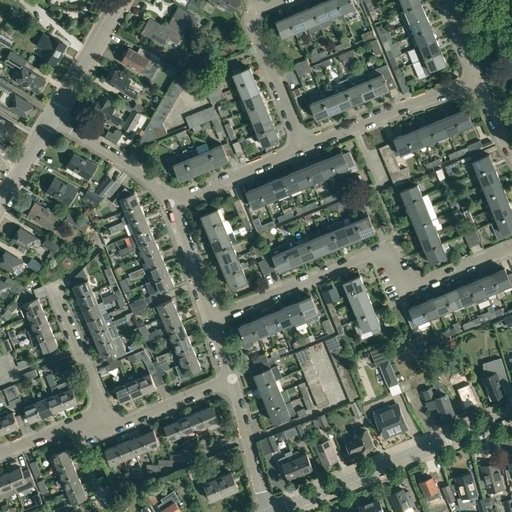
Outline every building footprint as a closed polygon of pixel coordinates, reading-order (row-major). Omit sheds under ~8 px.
[(194,0),(191,0),(188,6),(197,11),(201,3),(194,0)] [(211,0),(233,12),(239,0),(211,0)] [(337,0),(328,0),(324,2),(331,18),(337,15),(339,19),(344,17),(337,0)] [(337,0),(344,17),(347,16),(357,12),(355,8),(351,0),(337,0)] [(419,0),(401,0),(406,11),(422,5),(419,0)] [(324,2),(313,7),(321,28),(324,26),(327,26),(331,24),(333,23),(331,18),(324,2)] [(366,5),(369,12),(375,10),(372,2),(366,5)] [(406,11),(400,13),(405,25),(426,16),(422,5),(406,11)] [(164,44),(168,37),(178,43),(187,27),(192,30),(199,18),(178,7),(173,17),(174,17),(168,29),(150,19),(143,32),(164,44)] [(313,7),(301,12),(307,27),(309,33),(310,34),(318,29),(319,31),(322,29),(321,28),(313,7)] [(375,10),(369,12),(373,19),(378,17),(375,10)] [(301,12),(289,17),(295,32),(298,38),(303,36),(301,30),(307,27),(301,12)] [(426,16),(405,25),(410,37),(415,34),(416,35),(431,28),(426,16)] [(278,21),(277,21),(283,38),(284,37),(295,32),(289,17),(278,21)] [(376,28),(379,36),(384,33),(389,32),(387,27),(382,28),(381,26),(376,28)] [(420,46),(414,49),(436,40),(431,28),(416,35),(420,46)] [(373,30),(362,34),(364,41),(375,36),(373,30)] [(384,33),(379,36),(382,43),(387,41),(384,33)] [(55,64),(66,45),(53,38),(52,39),(43,34),(37,45),(46,50),(42,56),(55,64)] [(13,42),(7,38),(4,44),(9,47),(13,42)] [(377,40),(371,42),(376,55),(382,53),(377,40)] [(436,40),(414,49),(419,61),(441,52),(436,40)] [(342,44),(344,49),(351,46),(349,41),(342,44)] [(342,44),(335,47),(337,52),(344,49),(342,44)] [(229,45),(222,51),(226,57),(233,51),(229,45)] [(133,71),(135,69),(141,73),(145,66),(150,69),(154,63),(157,65),(160,59),(147,51),(144,57),(129,48),(127,53),(125,52),(122,57),(124,58),(122,62),(129,66),(128,68),(133,71)] [(345,53),(348,58),(355,55),(353,50),(345,53)] [(386,52),(389,59),(394,57),(391,50),(386,52)] [(318,54),(320,59),(328,56),(325,51),(318,54)] [(11,52),(6,59),(22,69),(26,61),(11,52)] [(441,52),(419,61),(426,76),(432,74),(430,70),(446,64),(446,63),(441,52)] [(348,58),(345,53),(338,56),(340,61),(348,58)] [(320,59),(318,54),(311,57),(313,62),(320,59)] [(394,57),(389,59),(392,67),(397,64),(394,57)] [(322,62),(324,67),(331,65),(329,59),(322,62)] [(294,65),(296,71),(309,66),(307,60),(294,65)] [(324,67),(322,62),(315,66),(317,71),(324,67)] [(309,66),(296,71),(299,77),(312,71),(309,66)] [(24,86),(25,84),(38,93),(39,91),(40,91),(42,88),(42,87),(46,81),(24,68),(16,81),(24,86)] [(234,74),(234,75),(239,86),(255,80),(250,69),(250,68),(238,73),(234,74)] [(382,75),(370,79),(377,95),(388,90),(388,91),(389,90),(385,81),(393,78),(389,68),(381,71),(382,74),(381,74),(382,75)] [(400,69),(394,71),(399,84),(405,82),(400,69)] [(116,71),(113,77),(111,77),(109,80),(110,82),(109,82),(135,98),(138,92),(128,86),(131,80),(116,71)] [(187,74),(181,77),(187,89),(193,86),(187,74)] [(368,74),(356,79),(358,84),(365,100),(377,95),(370,79),(369,76),(368,74)] [(0,85),(10,92),(14,86),(0,77),(0,85)] [(187,89),(181,77),(174,81),(181,92),(187,89)] [(348,79),(343,81),(353,105),(365,100),(358,84),(356,79),(349,82),(348,79)] [(255,80),(239,86),(244,98),(260,92),(255,80)] [(174,81),(168,91),(178,97),(181,92),(174,81)] [(340,85),(332,88),(335,94),(341,110),(353,105),(343,81),(339,82),(340,84),(340,85)] [(220,87),(207,92),(209,98),(222,92),(220,87)] [(299,89),(293,91),(296,98),(302,96),(299,89)] [(328,89),(320,92),(323,99),(330,114),(341,110),(335,94),(331,96),(328,89)] [(175,102),(178,97),(168,91),(165,96),(175,102)] [(222,92),(209,98),(211,104),(224,98),(222,92)] [(244,98),(241,99),(241,100),(245,111),(249,110),(265,104),(260,92),(244,98)] [(15,102),(11,108),(25,117),(32,105),(16,95),(13,100),(15,102)] [(100,98),(96,104),(95,104),(93,107),(94,108),(93,110),(118,125),(122,120),(111,113),(115,107),(111,105),(113,101),(103,95),(101,98),(100,98)] [(165,96),(162,101),(172,107),(175,102),(165,96)] [(312,103),(311,103),(318,120),(319,119),(330,114),(323,99),(312,103)] [(172,107),(162,101),(159,107),(169,112),(172,107)] [(133,108),(140,112),(143,106),(137,102),(133,108)] [(265,104),(249,110),(254,122),(269,115),(265,104)] [(213,106),(207,109),(212,120),(217,117),(213,106)] [(224,106),(219,108),(222,116),(227,114),(224,106)] [(159,107),(156,112),(166,118),(169,112),(159,107)] [(206,122),(211,120),(212,120),(207,109),(202,111),(206,122)] [(454,114),(460,130),(471,125),(471,126),(473,125),(466,109),(465,109),(465,110),(454,114)] [(130,117),(138,121),(141,115),(134,111),(130,117)] [(197,113),(201,124),(206,122),(202,111),(197,113)] [(150,122),(163,123),(166,118),(156,112),(150,122)] [(197,113),(191,115),(196,126),(200,125),(201,124),(197,113)] [(454,114),(442,119),(449,135),(460,130),(454,114)] [(190,129),(192,128),(196,126),(191,115),(186,118),(190,129)] [(269,115),(254,122),(258,133),(259,134),(274,127),(269,115)] [(0,117),(0,133),(10,140),(11,138),(12,138),(14,135),(13,134),(17,128),(0,118),(0,117)] [(138,121),(130,117),(124,127),(131,132),(138,121)] [(217,117),(212,120),(211,120),(217,133),(223,130),(217,117)] [(442,119),(430,124),(437,140),(449,135),(442,119)] [(138,142),(142,145),(157,138),(154,133),(150,122),(138,142)] [(163,123),(150,122),(154,133),(165,128),(163,123)] [(230,123),(225,125),(228,133),(233,131),(230,123)] [(430,124),(419,129),(425,145),(437,140),(430,124)] [(258,133),(252,136),(255,141),(261,139),(263,145),(263,146),(280,139),(279,138),(274,127),(259,134),(258,133)] [(165,128),(154,133),(157,138),(167,134),(165,128)] [(419,129),(407,134),(413,149),(425,145),(419,129)] [(184,131),(176,134),(178,139),(186,136),(184,131)] [(233,131),(228,133),(231,140),(236,138),(233,131)] [(117,138),(113,135),(108,132),(105,136),(115,142),(117,138)] [(395,138),(397,144),(401,154),(401,155),(402,154),(413,149),(407,134),(396,138),(395,138)] [(239,141),(233,144),(238,157),(244,154),(239,141)] [(480,141),(467,146),(470,152),(483,147),(480,141)] [(221,145),(210,150),(217,165),(228,161),(229,161),(227,156),(222,145),(222,144),(221,145)] [(390,144),(379,148),(381,154),(392,150),(391,146),(390,144)] [(187,149),(183,151),(184,153),(193,175),(205,170),(198,154),(197,152),(196,149),(188,152),(187,149)] [(463,149),(456,152),(458,157),(465,154),(463,149)] [(210,150),(198,154),(205,170),(217,165),(210,150)] [(381,154),(384,159),(394,155),(392,150),(381,154)] [(341,153),(330,157),(337,173),(350,172),(349,168),(355,166),(349,152),(343,155),(342,152),(341,153)] [(456,152),(449,155),(451,160),(458,157),(456,152)] [(178,172),(179,175),(181,180),(193,175),(184,153),(167,160),(173,174),(178,172)] [(74,154),(67,166),(88,179),(96,166),(86,160),(86,161),(74,154)] [(394,155),(384,159),(386,165),(397,161),(395,157),(394,155)] [(474,161),(473,162),(473,163),(474,162),(478,174),(494,167),(490,156),(489,155),(483,157),(474,161)] [(330,157),(318,162),(325,178),(337,173),(330,157)] [(440,159),(432,162),(434,167),(442,164),(440,159)] [(388,171),(399,166),(397,161),(386,165),(388,171)] [(458,161),(445,167),(447,173),(448,173),(451,171),(460,167),(458,161)] [(318,162),(306,167),(313,183),(316,190),(321,188),(318,181),(324,178),(325,178),(318,162)] [(432,162),(425,165),(427,170),(433,167),(434,167),(432,162)] [(401,172),(401,170),(399,166),(388,171),(391,176),(401,172)] [(306,167),(295,172),(301,188),(313,183),(306,167)] [(494,167),(478,174),(483,185),(499,179),(494,167)] [(403,177),(406,183),(412,181),(406,168),(401,170),(401,172),(403,177)] [(295,172),(283,177),(289,193),(301,188),(295,172)] [(401,172),(391,176),(393,182),(403,177),(401,172)] [(358,175),(352,177),(358,190),(364,188),(358,175)] [(109,177),(96,192),(101,196),(114,181),(109,177)] [(283,177),(271,182),(277,198),(289,193),(283,177)] [(403,177),(393,182),(395,187),(406,183),(403,177)] [(55,179),(48,191),(69,204),(77,190),(67,184),(66,186),(55,179)] [(445,179),(440,181),(444,188),(449,186),(445,179)] [(499,179),(483,185),(488,197),(504,191),(499,179)] [(115,181),(105,193),(110,197),(120,185),(115,181)] [(271,182),(259,187),(266,202),(277,198),(271,182)] [(418,185),(401,191),(402,192),(407,203),(422,197),(418,186),(418,185)] [(135,193),(133,194),(126,188),(125,187),(113,202),(119,207),(123,205),(125,211),(140,205),(135,193)] [(248,191),(247,191),(254,208),(255,207),(266,202),(259,187),(248,191)] [(454,189),(457,196),(462,194),(459,187),(454,189)] [(450,190),(445,193),(448,200),(453,198),(450,190)] [(89,191),(84,199),(95,206),(97,202),(97,203),(101,198),(89,191)] [(504,191),(488,197),(493,209),(509,202),(504,191)] [(339,192),(332,195),(334,200),(341,197),(339,192)] [(359,194),(361,199),(364,207),(370,205),(365,192),(359,194)] [(359,194),(351,197),(353,203),(361,199),(359,194)] [(465,201),(462,194),(457,196),(460,203),(465,201)] [(327,203),(334,200),(332,195),(325,198),(327,203)] [(427,209),(422,197),(407,203),(411,215),(427,209)] [(453,198),(448,200),(451,207),(456,205),(453,198)] [(245,212),(239,200),(234,202),(239,215),(245,212)] [(343,201),(336,204),(338,209),(345,206),(343,201)] [(308,205),(310,210),(318,207),(316,202),(308,205)] [(498,221),(511,215),(511,210),(509,202),(493,209),(498,221)] [(35,203),(28,215),(54,231),(62,218),(57,215),(48,209),(47,210),(35,203)] [(330,212),(338,209),(336,204),(328,207),(330,212)] [(140,205),(125,211),(127,215),(122,219),(123,222),(124,225),(130,222),(145,216),(140,205)] [(310,210),(308,205),(301,208),(303,213),(310,210)] [(427,209),(411,215),(416,227),(437,218),(432,207),(427,209)] [(218,209),(202,216),(202,217),(207,228),(223,222),(218,210),(218,209)] [(469,210),(464,213),(467,220),(472,218),(469,210)] [(292,211),(285,214),(287,220),(294,217),(292,211)] [(319,211),(312,214),(314,219),(321,216),(319,211)] [(66,220),(77,227),(85,232),(88,226),(80,221),(69,214),(66,220)] [(279,223),(287,220),(285,214),(277,217),(279,223)] [(307,222),(314,219),(312,214),(305,217),(307,222)] [(460,214),(455,216),(458,224),(463,221),(460,214)] [(493,223),(491,224),(498,240),(500,240),(511,234),(511,233),(511,230),(511,229),(511,215),(498,221),(493,223)] [(135,234),(150,228),(145,217),(145,216),(130,222),(135,234)] [(368,216),(356,221),(363,237),(374,232),(375,232),(369,216),(368,216)] [(242,219),(245,226),(250,224),(247,217),(242,219)] [(259,218),(252,220),(258,233),(264,231),(259,218)] [(421,239),(437,232),(434,225),(439,223),(437,218),(416,227),(421,239)] [(472,218),(467,220),(470,227),(475,225),(472,218)] [(288,223),(290,228),(298,225),(296,220),(288,223)] [(356,221),(345,226),(351,242),(363,237),(356,221)] [(463,221),(458,224),(461,231),(466,229),(463,221)] [(123,222),(116,225),(118,230),(125,228),(124,225),(123,222)] [(207,228),(212,240),(228,233),(223,222),(207,228)] [(283,231),(290,228),(288,223),(281,226),(283,231)] [(344,223),(332,228),(333,231),(339,247),(351,242),(345,226),(344,223)] [(253,232),(250,224),(245,226),(248,234),(253,232)] [(118,230),(116,225),(109,228),(111,233),(118,230)] [(13,240),(20,244),(18,248),(24,252),(27,248),(31,242),(39,246),(42,241),(37,238),(20,228),(13,240)] [(133,245),(134,248),(140,245),(154,239),(150,228),(135,234),(129,236),(133,245)] [(472,232),(470,232),(475,245),(481,243),(476,230),(472,232)] [(333,231),(321,236),(327,251),(339,247),(333,231)] [(442,244),(437,232),(421,239),(426,251),(442,244)] [(468,233),(464,235),(469,248),(475,245),(470,232),(468,233)] [(232,245),(228,233),(212,240),(217,252),(232,245)] [(55,253),(61,244),(47,236),(42,245),(55,253)] [(321,236),(309,241),(316,256),(327,251),(321,236)] [(145,257),(159,251),(154,239),(140,245),(145,257)] [(251,243),(254,250),(260,248),(257,241),(251,243)] [(309,241),(297,245),(304,261),(316,256),(309,241)] [(442,244),(426,251),(431,263),(451,254),(446,242),(442,244)] [(126,248),(128,253),(135,251),(134,248),(133,245),(126,248)] [(237,257),(232,245),(217,252),(222,263),(237,257)] [(283,245),(269,251),(271,256),(273,255),(280,271),(281,271),(292,266),(286,250),(283,245)] [(297,245),(286,250),(292,266),(304,261),(297,245)] [(121,256),(128,253),(126,248),(119,251),(121,256)] [(263,255),(260,248),(254,250),(257,257),(263,255)] [(159,251),(145,257),(149,269),(164,262),(160,252),(159,251)] [(22,268),(19,267),(23,262),(6,252),(0,261),(0,264),(17,274),(19,275),(20,275),(22,271),(22,268)] [(237,257),(222,263),(226,275),(242,269),(249,266),(248,262),(244,263),(243,262),(240,263),(237,257)] [(270,257),(264,260),(270,273),(275,270),(270,257)] [(32,259),(28,265),(38,271),(42,264),(32,259)] [(270,273),(264,260),(258,262),(264,275),(270,273)] [(154,280),(169,274),(164,262),(149,269),(150,269),(154,280)] [(110,268),(104,270),(111,285),(116,283),(110,268)] [(135,271),(138,276),(145,274),(142,268),(135,271)] [(242,269),(226,275),(231,286),(231,287),(232,287),(233,291),(248,285),(247,281),(247,280),(242,269)] [(504,269),(493,274),(500,290),(503,298),(507,296),(503,288),(510,285),(511,285),(511,286),(511,273),(508,275),(505,269),(504,269)] [(131,279),(138,276),(135,271),(128,274),(131,279)] [(147,283),(152,295),(174,286),(169,274),(154,280),(147,283)] [(493,274),(481,279),(488,294),(496,291),(499,299),(503,298),(500,290),(493,274)] [(360,276),(344,283),(345,284),(349,295),(365,288),(361,277),(360,276)] [(8,277),(5,281),(18,290),(17,292),(20,294),(25,288),(8,277)] [(488,294),(481,279),(469,284),(478,303),(489,299),(488,294)] [(5,298),(9,293),(5,290),(8,286),(0,280),(0,296),(2,298),(4,299),(5,298)] [(73,287),(78,299),(93,293),(88,280),(73,287)] [(469,284),(457,288),(464,304),(472,301),(473,305),(478,303),(469,284)] [(365,288),(349,295),(354,307),(370,300),(365,288)] [(457,288),(446,293),(452,309),(464,304),(457,288)] [(329,290),(322,292),(327,304),(332,302),(333,301),(331,295),(329,290)] [(98,304),(93,293),(78,299),(83,310),(98,304)] [(446,293),(434,298),(440,314),(452,309),(446,293)] [(109,296),(111,302),(118,299),(116,294),(109,296)] [(105,305),(111,302),(109,296),(102,299),(105,305)] [(310,297),(299,302),(306,318),(317,313),(318,313),(311,297),(310,297)] [(16,298),(7,309),(12,313),(21,302),(16,298)] [(23,305),(28,317),(38,312),(43,310),(38,298),(23,305)] [(130,305),(132,310),(147,304),(145,298),(130,305)] [(434,298),(422,303),(428,319),(440,314),(434,298)] [(158,306),(163,318),(178,312),(172,299),(158,306)] [(370,300),(354,307),(359,319),(375,312),(370,300)] [(299,302),(287,307),(294,323),(296,327),(307,322),(306,318),(299,302)] [(327,304),(332,316),(337,314),(332,302),(327,304)] [(414,318),(408,320),(412,329),(418,326),(417,324),(417,323),(428,319),(422,303),(411,308),(410,308),(414,318)] [(83,310),(88,322),(103,316),(98,304),(83,310)] [(147,304),(132,310),(134,316),(149,309),(147,304)] [(287,307),(276,312),(282,328),(294,323),(287,307)] [(28,317),(33,329),(48,322),(43,310),(38,312),(28,317)] [(168,330),(183,324),(178,312),(163,318),(168,330)] [(274,312),(264,317),(270,332),(282,328),(276,312),(274,312)] [(359,319),(354,321),(356,327),(362,324),(364,330),(364,331),(370,328),(373,334),(381,331),(379,325),(380,324),(380,323),(375,312),(359,319)] [(495,312),(487,315),(489,320),(497,317),(495,312)] [(337,314),(332,316),(337,328),(342,326),(337,314)] [(92,331),(93,333),(107,327),(113,325),(110,318),(105,321),(103,316),(88,322),(88,323),(86,324),(89,330),(89,329),(90,332),(92,331)] [(119,320),(121,325),(128,322),(126,317),(119,320)] [(264,317),(252,321),(259,337),(270,332),(264,317)] [(329,319),(323,322),(328,335),(334,332),(329,319)] [(471,321),(473,327),(480,324),(478,319),(471,321)] [(114,328),(121,325),(119,320),(112,322),(114,328)] [(259,340),(259,337),(252,321),(240,326),(241,329),(243,334),(239,336),(243,347),(246,348),(254,345),(255,343),(254,342),(259,340)] [(471,321),(464,324),(466,330),(473,327),(471,321)] [(36,334),(36,335),(38,341),(53,335),(48,322),(33,329),(28,331),(31,336),(36,334)] [(168,330),(173,342),(187,335),(183,324),(168,330)] [(342,326),(337,328),(339,335),(340,335),(345,333),(342,326)] [(112,339),(107,327),(93,333),(97,345),(112,339)] [(455,328),(447,331),(449,336),(457,333),(455,328)] [(153,332),(156,337),(163,335),(160,329),(153,332)] [(8,332),(10,338),(16,336),(13,330),(8,332)] [(447,331),(440,334),(442,339),(449,336),(447,331)] [(149,340),(156,337),(153,332),(146,335),(149,340)] [(58,347),(53,335),(38,341),(43,353),(58,347)] [(177,352),(192,346),(187,335),(173,342),(177,352)] [(16,336),(10,338),(13,344),(18,342),(16,336)] [(112,339),(97,345),(102,357),(105,356),(107,362),(127,354),(119,336),(112,339)] [(327,346),(338,342),(336,336),(325,341),(327,346)] [(422,336),(416,338),(421,351),(427,348),(422,336)] [(308,337),(301,340),(303,345),(310,342),(308,337)] [(2,342),(6,353),(12,351),(7,339),(2,342)] [(301,340),(294,343),(296,348),(303,345),(301,340)] [(140,341),(131,345),(133,350),(143,347),(140,341)] [(327,346),(329,352),(340,347),(338,342),(327,346)] [(377,366),(379,365),(388,387),(399,383),(390,360),(389,361),(383,344),(370,349),(377,366)] [(177,352),(182,364),(197,358),(192,346),(177,352)] [(285,347),(277,350),(280,355),(287,352),(285,347)] [(329,352),(332,357),(343,353),(340,347),(329,352)] [(295,353),(298,358),(308,354),(306,348),(295,353)] [(135,354),(137,360),(142,358),(147,365),(152,361),(144,350),(135,354)] [(272,358),(268,360),(269,363),(281,359),(280,355),(277,350),(270,353),(272,358)] [(170,353),(163,355),(165,361),(172,358),(170,353)] [(332,357),(334,363),(345,358),(343,353),(332,357)] [(130,362),(137,360),(135,354),(128,357),(130,362)] [(265,354),(252,359),(255,365),(268,360),(265,354)] [(298,358),(300,364),(311,359),(308,354),(298,358)] [(165,361),(163,355),(156,358),(158,363),(165,361)] [(30,358),(17,363),(19,369),(32,364),(30,358)] [(182,364),(176,367),(181,379),(188,376),(187,376),(202,370),(197,358),(182,364)] [(334,363),(336,368),(347,364),(345,358),(334,363)] [(503,397),(502,395),(505,394),(497,373),(505,370),(501,358),(490,361),(490,362),(491,375),(490,375),(491,375),(482,378),(491,399),(494,398),(495,400),(503,397)] [(61,359),(48,365),(50,370),(63,365),(61,359)] [(311,359),(300,364),(302,369),(313,365),(311,359)] [(121,360),(106,366),(108,372),(123,365),(121,360)] [(269,363),(268,360),(255,365),(257,371),(254,372),(255,375),(255,376),(260,387),(276,380),(282,378),(277,366),(271,368),(269,363)] [(336,368),(339,374),(349,370),(347,364),(336,368)] [(48,365),(42,367),(44,373),(50,370),(48,365)] [(313,365),(302,369),(304,374),(305,375),(315,371),(313,365)] [(161,367),(155,369),(162,384),(167,382),(161,367)] [(22,375),(25,381),(37,376),(35,370),(22,375)] [(339,374),(341,379),(352,375),(349,370),(339,374)] [(315,371),(305,375),(307,381),(318,376),(315,371)] [(151,374),(139,379),(145,394),(157,389),(151,374)] [(341,379),(343,385),(354,381),(352,375),(341,379)] [(318,376),(307,381),(309,386),(320,382),(318,376)] [(435,378),(430,381),(437,389),(441,385),(435,378)] [(139,379),(127,384),(133,398),(145,394),(139,379)] [(60,393),(66,408),(78,403),(72,388),(74,387),(72,381),(71,380),(57,386),(57,387),(60,393)] [(276,380),(260,387),(265,399),(281,392),(276,380)] [(462,409),(465,407),(465,408),(477,403),(470,385),(469,385),(467,380),(463,382),(465,387),(458,390),(462,401),(459,402),(462,409)] [(345,390),(356,386),(354,381),(343,385),(345,390)] [(320,382),(309,386),(312,392),(322,387),(320,382)] [(304,383),(298,385),(301,392),(307,390),(304,383)] [(133,398),(127,384),(115,389),(121,403),(133,398)] [(15,385),(9,387),(14,400),(20,398),(15,385)] [(48,398),(54,413),(66,408),(60,393),(57,387),(57,386),(51,388),(54,396),(48,398)] [(345,390),(348,396),(359,392),(356,386),(345,390)] [(14,400),(9,387),(4,390),(9,403),(14,400)] [(322,387),(312,392),(314,397),(324,393),(322,387)] [(281,392),(265,399),(270,410),(285,404),(281,392)] [(348,396),(351,403),(361,398),(359,392),(348,396)] [(324,393),(314,397),(316,403),(327,398),(324,393)] [(447,394),(426,402),(429,410),(437,407),(443,421),(456,416),(447,394)] [(308,395),(302,397),(308,410),(314,407),(308,395)] [(48,398),(36,403),(42,418),(54,413),(48,398)] [(327,398),(316,403),(318,408),(329,404),(327,398)] [(351,404),(357,418),(362,416),(356,401),(351,404)] [(285,404),(270,410),(274,422),(274,423),(291,416),(296,414),(291,402),(285,404)] [(42,418),(36,403),(24,408),(30,423),(42,418)] [(390,414),(377,419),(384,438),(388,436),(390,439),(395,437),(395,433),(408,428),(398,405),(388,409),(390,414)] [(212,406),(200,411),(206,426),(207,425),(209,431),(221,426),(212,406)] [(0,413),(0,414),(1,417),(7,432),(19,427),(13,413),(7,415),(6,411),(0,413)] [(206,426),(200,411),(188,416),(194,431),(206,426)] [(324,414),(318,417),(324,432),(330,429),(324,414)] [(188,416),(176,421),(182,435),(194,431),(188,416)] [(182,435),(176,421),(164,426),(170,440),(182,435)] [(300,424),(294,427),(300,440),(306,438),(300,424)] [(347,443),(351,454),(361,450),(362,451),(373,446),(367,430),(366,431),(364,426),(354,430),(356,435),(355,435),(357,439),(347,443)] [(141,436),(147,450),(159,445),(153,431),(141,436)] [(286,438),(283,431),(276,434),(279,441),(286,438)] [(135,455),(147,450),(141,436),(129,440),(135,455)] [(272,436),(266,438),(272,452),(278,449),(272,436)] [(123,460),(135,455),(129,440),(118,445),(123,460)] [(329,440),(316,445),(324,466),(337,460),(329,440)] [(123,460),(118,445),(106,450),(112,465),(123,460)] [(57,467),(72,461),(67,449),(52,455),(57,467)] [(278,461),(278,462),(278,464),(282,472),(285,471),(289,479),(300,474),(291,451),(285,454),(286,456),(279,459),(279,460),(278,460),(278,461)] [(299,455),(298,451),(292,453),(291,451),(300,474),(305,472),(306,473),(312,471),(311,469),(313,469),(306,452),(299,455)] [(224,452),(209,458),(211,464),(226,458),(224,452)] [(36,461),(30,464),(35,477),(41,474),(36,461)] [(72,461),(57,467),(62,479),(77,473),(72,461)] [(487,466),(481,468),(484,478),(486,487),(487,489),(488,493),(503,489),(502,485),(497,464),(495,464),(495,462),(493,461),(487,462),(486,464),(487,466)] [(192,465),(186,468),(191,481),(198,478),(192,465)] [(9,472),(15,487),(27,482),(21,467),(9,472)] [(17,493),(15,487),(9,472),(0,475),(0,485),(3,492),(5,498),(17,493)] [(231,472),(217,478),(225,496),(239,490),(231,472)] [(77,473),(62,479),(56,482),(59,488),(65,485),(67,491),(82,485),(77,473)] [(471,474),(456,478),(461,497),(457,498),(459,508),(476,504),(474,499),(477,498),(477,495),(471,474)] [(217,478),(204,484),(212,501),(225,496),(217,478)] [(432,478),(420,482),(425,496),(426,496),(428,501),(439,497),(437,491),(432,478)] [(38,483),(40,489),(46,486),(43,480),(38,483)] [(82,485),(67,491),(72,503),(87,497),(82,485)] [(48,492),(46,486),(40,489),(43,495),(48,492)] [(449,486),(442,488),(448,503),(454,501),(449,486)] [(36,490),(31,492),(36,505),(42,503),(36,490)] [(403,490),(390,495),(397,510),(397,511),(406,511),(406,510),(415,506),(411,498),(407,499),(403,490)] [(150,491),(144,495),(151,506),(157,502),(150,491)] [(159,505),(163,511),(181,511),(182,511),(176,503),(179,500),(173,491),(161,500),(163,503),(159,505)] [(483,499),(477,501),(479,511),(480,511),(486,511),(483,499)] [(383,511),(379,500),(369,503),(372,511),(383,511)] [(372,511),(369,503),(360,507),(361,511),(372,511)]
